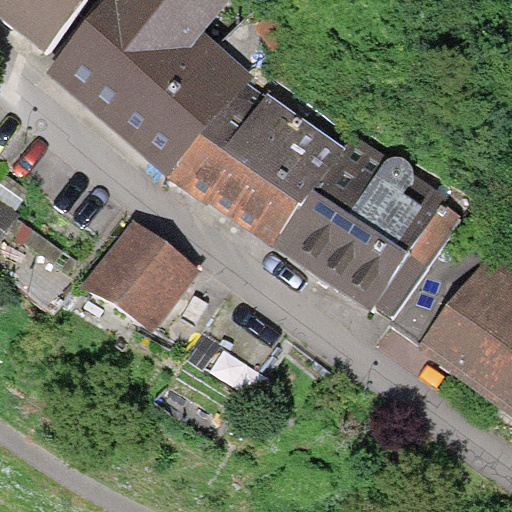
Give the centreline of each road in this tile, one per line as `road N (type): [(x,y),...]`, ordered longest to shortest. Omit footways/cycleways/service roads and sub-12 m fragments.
road 1 (residential): [(511,477),(146,214),(0,87)]
road 2 (residential): [(0,447),(136,511)]
